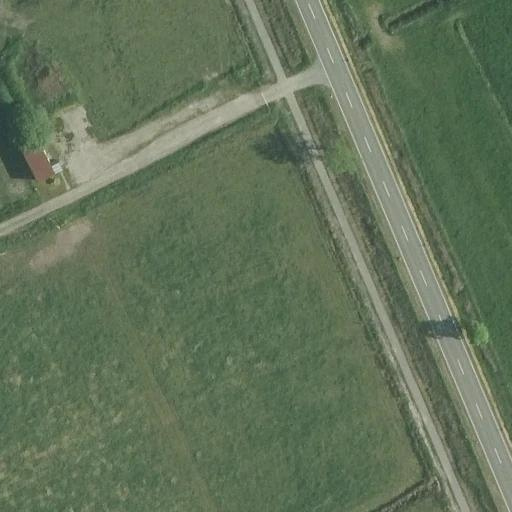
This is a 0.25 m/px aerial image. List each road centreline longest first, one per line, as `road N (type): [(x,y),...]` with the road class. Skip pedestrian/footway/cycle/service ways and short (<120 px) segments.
road 1 (tertiary): [(511,486),(306,0)]
road 2 (track): [(336,70),(0,235)]
